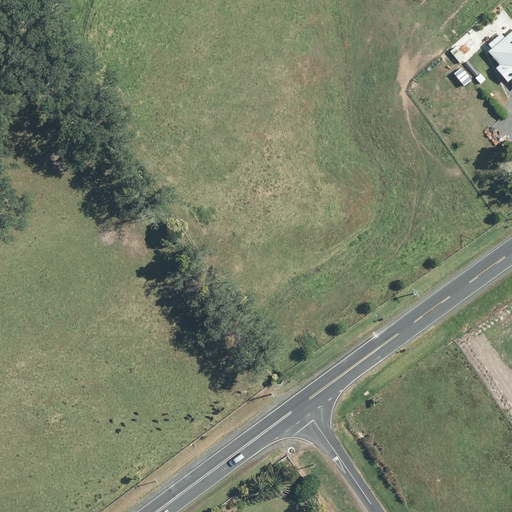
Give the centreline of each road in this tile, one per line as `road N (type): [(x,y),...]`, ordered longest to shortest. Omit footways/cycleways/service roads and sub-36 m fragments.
road 1 (secondary): [(302,403),(511,253)]
road 2 (secondary): [(156,511),(302,403)]
road 3 (unclassified): [(375,511),(302,403)]
